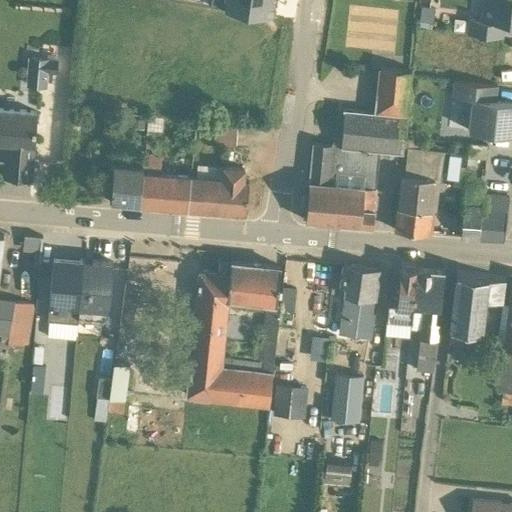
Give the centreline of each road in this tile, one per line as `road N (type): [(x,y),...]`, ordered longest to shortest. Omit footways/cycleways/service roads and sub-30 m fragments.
road 1 (tertiary): [(277,237),(0,217)]
road 2 (residential): [(451,252),(419,511)]
road 3 (residential): [(277,237),(312,0)]
road 4 (residential): [(451,252),(277,237)]
